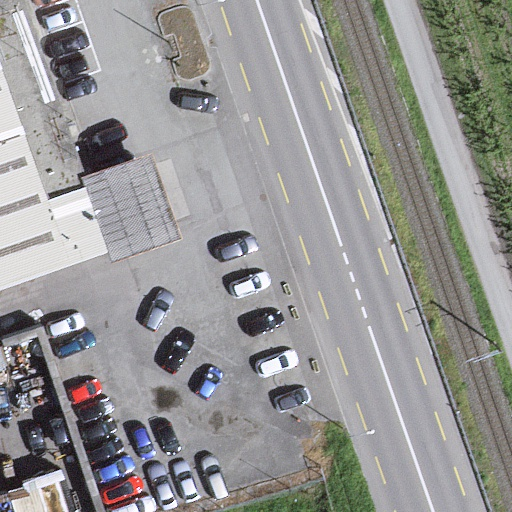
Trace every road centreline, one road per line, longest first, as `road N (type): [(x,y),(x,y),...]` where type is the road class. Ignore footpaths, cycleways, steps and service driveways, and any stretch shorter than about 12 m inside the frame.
road 1 (primary): [(255,0),(433,511)]
road 2 (unclassified): [(511,314),(401,0)]
